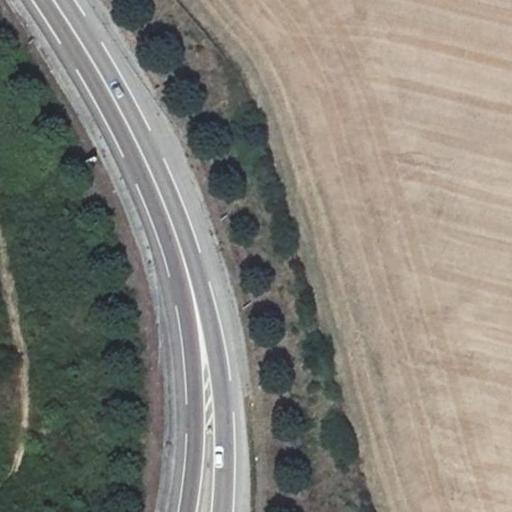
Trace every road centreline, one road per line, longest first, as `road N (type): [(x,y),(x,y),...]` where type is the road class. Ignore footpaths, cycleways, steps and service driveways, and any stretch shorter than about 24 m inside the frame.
road 1 (primary): [(222,511),(219,392),(171,221)]
road 2 (primary): [(171,221),(195,389),(186,511)]
road 3 (primary): [(53,0),(171,221)]
